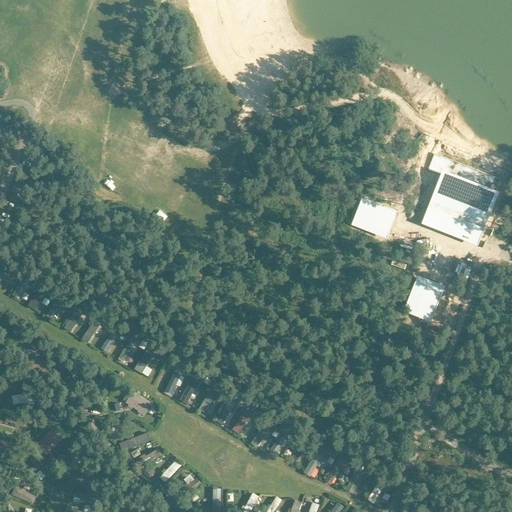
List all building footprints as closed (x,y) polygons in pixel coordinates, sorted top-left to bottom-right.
[(428,214),(425,221),(456,233),(476,241),(494,196),(500,179),(434,154),(428,170),(443,176),(443,177),(428,214)] [(387,232),(394,213),(375,206),(363,201),(354,224),(385,236),(387,232)] [(434,307),(441,288),(431,284),(418,279),(406,310),(429,319),(434,307)] [(54,302),(47,316),(52,319),(59,305),(54,302)] [(110,321),(104,329),(108,333),(114,325),(110,321)] [(87,342),(98,326),(91,322),(80,338),(87,342)] [(126,326),(123,331),(130,335),(133,331),(126,326)] [(125,344),(129,337),(123,334),(119,340),(125,344)] [(118,359),(126,363),(136,340),(129,337),(118,359)] [(173,371),(163,390),(171,394),(181,375),(173,371)] [(186,405),(199,381),(191,377),(178,401),(186,405)] [(209,389),(197,409),(204,413),(216,393),(209,389)] [(144,417),(152,403),(133,391),(125,405),(144,417)] [(13,395),(14,404),(24,404),(24,394),(13,395)] [(215,421),(222,424),(236,400),(230,396),(215,421)] [(253,401),(250,406),(257,411),(260,406),(253,401)] [(264,422),(254,438),(249,434),(245,440),(257,448),(270,426),(264,422)] [(35,445),(45,456),(62,440),(51,429),(44,435),(45,436),(35,445)] [(127,449),(150,440),(147,431),(123,441),(127,449)] [(270,452),(277,454),(282,442),(275,439),(270,452)] [(314,479),(319,470),(316,467),(327,450),(320,445),(303,472),(314,479)] [(65,466),(72,470),(81,451),(74,447),(65,466)] [(52,455),(49,460),(56,464),(59,460),(55,458),(54,457),(52,455)] [(349,459),(346,464),(355,469),(358,464),(349,459)] [(175,460),(160,477),(167,483),(181,465),(175,460)] [(376,482),(369,501),(376,504),(383,485),(376,482)] [(212,511),(223,511),(222,488),(211,488),(212,511)] [(252,509),(258,496),(251,493),(245,505),(252,509)] [(268,511),(275,511),(282,500),(276,496),(267,511),(268,511)] [(297,511),(300,501),(293,500),(290,511),(297,511)] [(302,501),(300,511),(307,511),(310,503),(302,501)] [(312,502),(308,511),(316,511),(319,504),(312,502)] [(337,503),(331,511),(341,511),(344,507),(337,503)]
